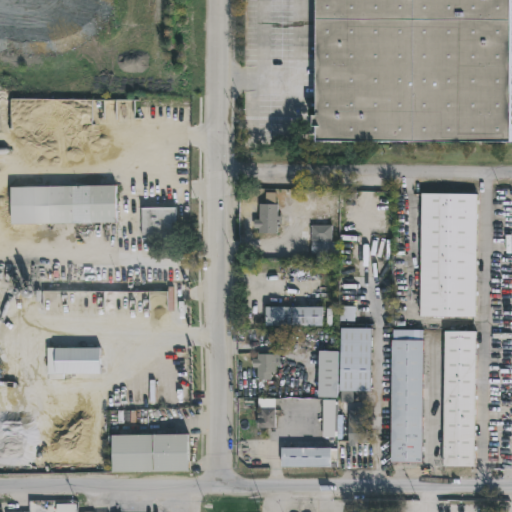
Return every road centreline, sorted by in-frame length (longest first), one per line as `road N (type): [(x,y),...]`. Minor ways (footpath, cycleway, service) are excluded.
road 1 (tertiary): [(0,486),(511,486)]
road 2 (residential): [(213,485),(215,0)]
road 3 (residential): [(213,169),(511,171)]
